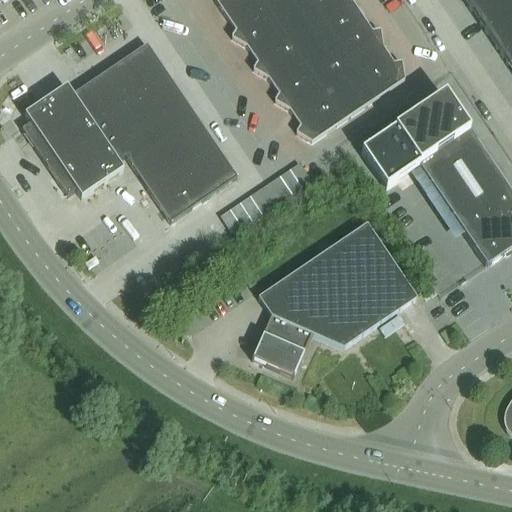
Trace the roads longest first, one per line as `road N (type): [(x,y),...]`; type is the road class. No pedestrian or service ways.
road 1 (unclassified): [(408,468),(255,427),(145,365),(94,323),(0,203)]
road 2 (unclassified): [(408,468),(434,404),(511,342)]
